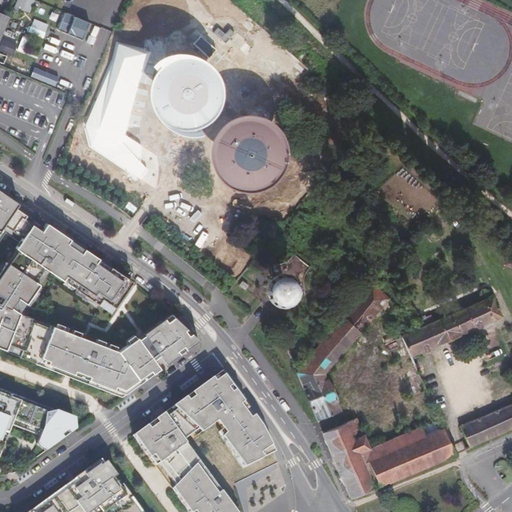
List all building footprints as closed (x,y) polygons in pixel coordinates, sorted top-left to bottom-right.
[(186,11),(186,8),(186,5),(185,3),(184,0),(183,0),(162,0),(161,3),(160,5),(160,8),(160,10),(161,13),(162,15),(164,17),(166,19),(168,20),(170,21),(173,21),(175,21),(178,20),(180,19),(182,17),(184,15),(185,13),(186,11)] [(83,39),(91,22),(66,11),(58,28),(83,39)] [(0,38),(9,16),(0,12),(0,38)] [(225,43),(234,33),(229,29),(225,34),(218,27),(213,32),(225,43)] [(0,49),(13,54),(18,41),(4,36),(0,46),(0,49)] [(126,134),(145,49),(117,43),(112,66),(104,80),(102,87),(97,96),(95,102),(92,107),(84,144),(142,177),(149,166),(140,161),(143,144),(126,134)] [(295,65),(274,47),(259,64),(281,82),(295,65)] [(161,62),(152,72),(147,85),(146,98),(151,111),(160,121),(172,127),(185,129),(198,126),(209,118),(217,106),(219,93),(217,80),(211,68),(200,60),(187,56),(174,57),(161,62)] [(222,120),(212,130),(206,143),(206,158),(211,171),(220,182),(233,189),(247,190),(261,187),(273,178),(281,166),(284,152),(281,138),(274,126),(263,117),(249,113),(235,114),(222,120)] [(271,208),(283,218),(316,181),(304,171),(271,208)] [(396,199),(388,188),(380,198),(377,201),(372,206),(395,225),(418,208),(418,209),(431,199),(434,196),(431,191),(411,175),(406,179),(403,182),(395,188),(400,195),(396,199)] [(0,192),(0,230),(5,233),(9,228),(27,241),(20,251),(22,253),(13,267),(11,265),(0,280),(0,349),(10,353),(11,349),(26,355),(24,360),(39,366),(41,363),(69,374),(76,376),(125,395),(155,374),(157,376),(164,371),(141,340),(122,354),(25,317),(62,279),(115,316),(136,287),(0,192)] [(211,225),(224,234),(236,215),(223,207),(211,225)] [(467,256),(478,279),(490,273),(479,250),(467,256)] [(11,265),(13,267),(22,253),(20,251),(11,265)] [(270,265),(271,272),(269,274),(267,275),(264,279),(262,283),(262,288),(262,291),(263,295),(266,299),(269,302),(272,304),(275,305),(281,305),(285,305),(288,303),(292,300),(295,296),(296,293),(303,291),(302,282),(303,280),(304,276),(305,273),(309,266),(293,254),(287,259),(285,261),(282,263),(276,264),(270,265)] [(240,266),(231,258),(226,264),(236,271),(240,266)] [(248,285),(242,280),(239,284),(245,289),(248,285)] [(301,363),(296,369),(312,407),(317,419),(340,409),(324,373),(373,315),(375,317),(377,315),(378,315),(389,302),(370,282),(304,360),(302,357),(299,360),(301,363)] [(478,298),(412,329),(400,335),(408,354),(410,357),(499,316),(489,293),(486,294),(482,288),(481,287),(479,287),(477,288),(476,289),(475,290),(475,292),(478,298)] [(172,318),(145,337),(166,369),(200,345),(172,318)] [(408,354),(400,335),(397,329),(381,336),(392,361),(408,354)] [(164,371),(166,369),(145,337),(141,340),(164,371)] [(414,365),(410,357),(408,354),(392,361),(397,373),(414,365)] [(408,400),(426,392),(414,365),(397,373),(408,400)] [(139,436),(135,439),(140,447),(157,471),(173,495),(184,511),(226,511),(223,507),(227,504),(184,445),(198,434),(202,437),(217,426),(226,438),(222,442),(239,465),(243,462),(248,470),(272,453),(262,431),(225,380),(223,376),(214,382),(139,436)] [(0,468),(16,427),(44,438),(41,447),(53,451),(82,430),(77,422),(54,413),(25,402),(0,392),(0,468)] [(511,427),(511,404),(460,426),(468,446),(511,427)] [(414,416),(418,428),(439,419),(433,407),(414,416)] [(403,474),(454,452),(439,419),(418,428),(369,448),(355,417),(322,430),(336,465),(350,497),(403,474)] [(89,511),(97,507),(101,511),(139,511),(123,488),(120,490),(115,482),(117,479),(107,465),(101,469),(100,468),(92,474),(90,472),(76,481),(78,484),(40,511),(89,511)]
